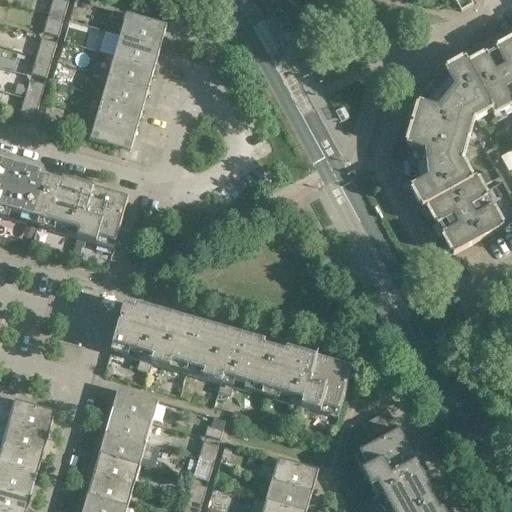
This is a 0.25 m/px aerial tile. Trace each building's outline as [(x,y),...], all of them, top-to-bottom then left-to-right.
[(57,0),(52,0),(51,8),(65,12),(68,3),(57,0)] [(453,0),(460,13),(473,6),(469,0),(453,0)] [(65,12),(51,8),(48,17),(63,21),(65,12)] [(166,27),(126,16),(120,37),(156,48),(157,47),(160,48),(166,27)] [(63,21),(48,17),(45,26),(60,30),(63,21)] [(60,30),(45,26),(43,35),(58,39),(60,30)] [(156,48),(120,37),(114,58),(150,69),(151,68),(154,69),(160,48),(157,47),(156,48)] [(41,40),(39,49),(53,54),(56,45),(41,40)] [(511,46),(499,54),(498,51),(488,56),(490,59),(472,69),(469,65),(448,76),(449,77),(439,89),(436,86),(430,95),(432,97),(423,109),(422,108),(421,132),(476,148),(478,126),(495,117),(498,121),(511,113),(511,46)] [(53,54),(39,49),(36,58),(51,63),(53,54)] [(51,63),(36,58),(33,67),(48,71),(51,63)] [(150,69),(114,58),(108,79),(144,89),(145,88),(148,90),(154,69),(151,68),(150,69)] [(48,71),(33,67),(31,76),(46,81),(48,71)] [(144,89),(108,79),(102,100),(138,110),(139,109),(142,110),(148,90),(145,88),(144,89)] [(29,82),(27,91),(41,95),(44,86),(29,82)] [(41,95),(27,91),(24,100),(39,104),(41,95)] [(39,104),(24,100),(21,109),(36,113),(39,104)] [(138,110),(102,100),(96,121),(132,131),(133,130),(136,131),(142,110),(139,109),(138,110)] [(36,113),(21,109),(19,118),(34,122),(36,113)] [(132,131),(96,121),(90,142),(130,154),(136,131),(133,130),(132,131)] [(476,148),(421,132),(410,151),(411,151),(412,166),(409,167),(410,177),(413,177),(415,192),(426,213),(431,211),(441,229),(438,230),(443,240),(446,238),(457,258),(508,231),(486,191),(495,186),(490,176),(481,181),(476,183),(466,165),(476,148)] [(35,174),(0,164),(0,218),(26,226),(28,220),(39,223),(51,182),(34,178),(35,174)] [(67,187),(51,182),(39,223),(50,226),(48,233),(76,241),(85,243),(113,251),(128,201),(82,188),(68,184),(67,187)] [(76,241),(71,258),(79,260),(82,250),(83,250),(85,243),(76,241)] [(140,313),(123,308),(112,349),(123,352),(121,358),(139,363),(137,372),(149,376),(152,367),(186,377),(200,326),(141,309),(140,313)] [(259,343),(200,326),(186,377),(220,386),(217,396),(230,399),(232,390),(250,395),(252,389),(272,395),(284,354),(258,347),(259,343)] [(300,359),(284,354),(272,395),(283,398),(281,404),(337,420),(351,370),(301,355),(300,359)] [(158,404),(117,392),(111,413),(115,414),(115,415),(151,426),(158,404)] [(55,414),(14,403),(8,424),(45,435),(45,434),(49,435),(55,414)] [(115,414),(111,413),(105,434),(109,435),(109,436),(145,446),(151,426),(115,415),(115,414)] [(388,429),(381,417),(362,427),(369,440),(388,429)] [(45,435),(8,424),(2,445),(39,456),(39,455),(43,456),(49,435),(45,434),(45,435)] [(205,438),(220,442),(222,433),(207,429),(205,438)] [(429,487),(399,432),(353,458),(383,511),(417,511),(434,503),(426,489),(429,487)] [(109,435),(105,434),(99,454),(103,456),(103,457),(139,467),(145,446),(109,436),(109,435)] [(203,443),(200,453),(215,457),(218,448),(203,443)] [(39,456),(2,445),(0,452),(0,466),(33,476),(33,475),(37,476),(43,456),(39,455),(39,456)] [(215,457),(200,453),(198,461),(213,466),(215,457)] [(103,456),(99,454),(93,475),(97,476),(97,477),(133,488),(139,467),(103,457),(103,456)] [(213,466),(198,461),(195,470),(210,475),(213,466)] [(318,472),(278,461),(271,482),(308,493),(308,492),(312,493),(318,472)] [(33,476),(0,466),(0,489),(27,497),(27,496),(31,497),(37,476),(33,475),(33,476)] [(210,475),(195,470),(193,479),(208,484),(210,475)] [(97,476),(93,475),(87,496),(91,497),(91,498),(127,509),(133,488),(97,477),(97,476)] [(308,493),(271,482),(265,503),(295,511),(306,511),(312,493),(308,492),(308,493)] [(191,485),(188,494),(203,499),(206,489),(191,485)] [(27,497),(0,489),(0,511),(26,511),(31,497),(27,496),(27,497)] [(203,499),(188,494),(186,503),(201,507),(203,499)] [(91,497),(87,496),(82,511),(126,511),(127,509),(91,498),(91,497)] [(199,511),(201,507),(186,503),(183,511),(184,511),(199,511)] [(295,511),(265,503),(262,511),(295,511)] [(438,511),(434,503),(417,511),(438,511)]
